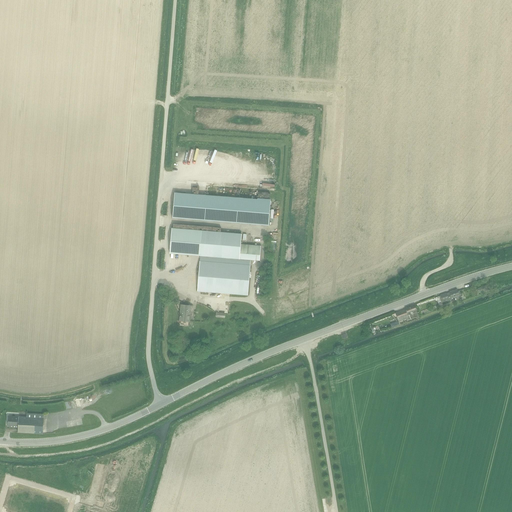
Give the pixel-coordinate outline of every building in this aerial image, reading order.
[(174,198),(173,218),(269,226),(271,200),(178,193),(175,193),(174,198)] [(172,228),(170,253),(201,256),(251,260),(260,261),(261,245),(241,244),(242,234),(172,228)] [(200,262),(198,291),(248,295),(250,266),(251,260),(201,256),(200,262)] [(441,295),(441,296),(439,296),(441,301),(443,300),(443,301),(448,299),(448,301),(452,299),(451,298),(460,295),(459,294),(461,293),(460,291),(458,291),(457,289),(450,292),(450,294),(447,295),(447,293),(441,295)] [(189,322),(191,306),(193,306),(182,305),(180,321),(189,322)] [(396,313),(398,318),(399,322),(404,320),(403,317),(405,316),(407,321),(416,317),(417,319),(420,317),(416,308),(415,309),(414,306),(407,308),(407,309),(396,313)] [(9,416),(8,427),(18,428),(18,432),(43,434),(44,414),(27,413),(26,417),(9,416)] [(118,460),(114,471),(123,474),(126,463),(118,460)] [(29,467),(27,475),(38,478),(40,471),(29,467)] [(50,469),(47,481),(54,483),(58,472),(50,469)] [(66,472),(64,478),(68,479),(65,486),(72,488),(76,477),(69,475),(70,473),(66,472)] [(133,481),(130,492),(139,495),(142,484),(133,481)] [(16,490),(15,494),(24,497),(26,493),(24,492),(25,488),(18,485),(16,490)] [(110,486),(108,495),(122,499),(125,491),(110,486)] [(12,503),(22,506),(20,505),(21,501),(23,502),(24,497),(15,494),(13,499),(14,499),(12,503)] [(48,501),(45,511),(62,511),(64,506),(55,503),(48,501)] [(11,508),(9,511),(17,511),(18,510),(20,511),(22,506),(12,503),(11,508)]
